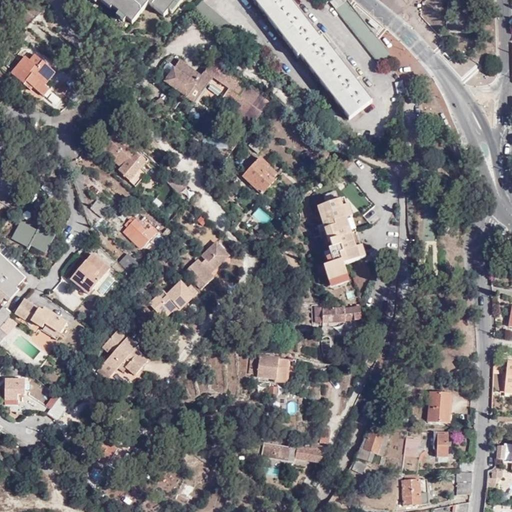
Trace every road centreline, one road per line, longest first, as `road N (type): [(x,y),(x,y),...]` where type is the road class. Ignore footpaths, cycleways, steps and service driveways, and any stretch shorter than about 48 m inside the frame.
road 1 (residential): [(475,511),(485,336),(475,240),(507,207)]
road 2 (residential): [(424,52),(409,68),(396,168),(342,147),(261,75)]
